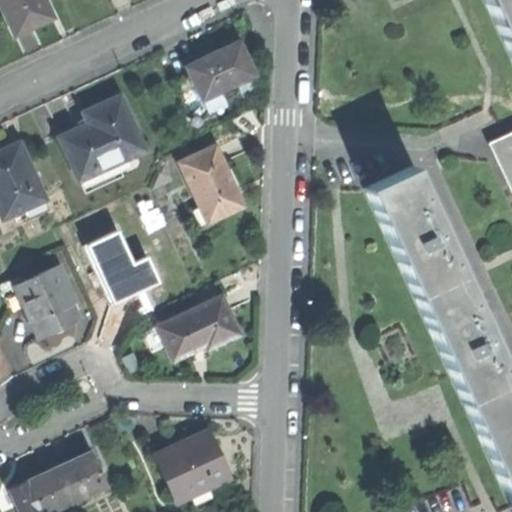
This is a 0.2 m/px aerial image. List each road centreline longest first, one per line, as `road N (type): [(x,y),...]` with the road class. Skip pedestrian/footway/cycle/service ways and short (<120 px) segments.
road 1 (residential): [(275,402),(289,0)]
road 2 (residential): [(0,96),(214,0)]
road 3 (residential): [(275,402),(109,394)]
road 4 (residential): [(109,394),(93,358),(0,402)]
road 5 (unknown): [(287,116),(410,150)]
road 6 (residential): [(0,446),(109,394)]
